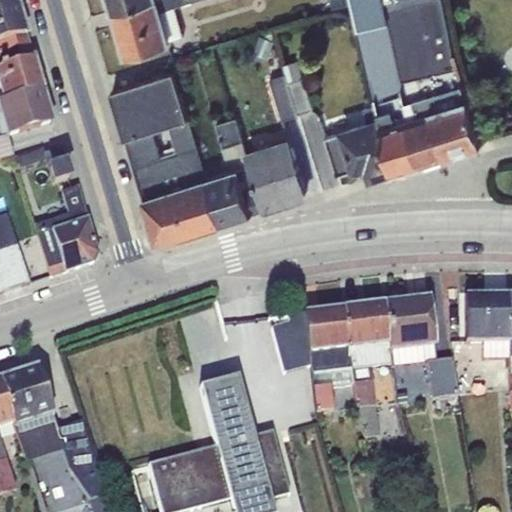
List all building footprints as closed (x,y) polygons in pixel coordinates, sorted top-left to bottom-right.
[(14,0),(0,0),(0,8),(16,3),(14,0)] [(111,0),(115,11),(150,0),(111,0)] [(150,0),(115,11),(127,53),(173,40),(172,38),(184,34),(176,5),(194,0),(150,0)] [(351,0),(329,0),(332,9),(353,3),(351,0)] [(404,91),(383,0),(354,0),(378,98),(404,91)] [(445,153),(404,0),(383,0),(404,91),(378,98),(377,98),(378,103),(395,168),(445,153)] [(446,0),(404,0),(445,153),(484,141),(446,0)] [(0,55),(28,47),(16,3),(0,8),(0,55)] [(275,40),(260,35),(254,52),(269,58),(275,40)] [(0,103),(41,91),(28,47),(0,55),(0,103)] [(300,59),(284,64),(286,73),(299,114),(315,109),(300,59)] [(169,123),(190,117),(175,69),(113,89),(127,137),(154,128),(169,123)] [(299,114),(286,73),(271,78),(283,119),(299,114)] [(51,124),(41,91),(0,103),(0,160),(11,158),(7,137),(51,124)] [(373,175),(395,168),(378,103),(365,106),(370,122),(326,136),(338,175),(339,174),(356,168),(357,169),(359,168),(358,167),(369,164),(373,175)] [(208,176),(222,222),(266,209),(247,149),(237,116),(217,122),(231,169),(208,176)] [(154,128),(127,137),(159,242),(222,222),(208,176),(190,117),(169,123),(178,149),(162,155),(154,128)] [(317,192),(325,190),(304,130),(296,133),(317,192)] [(247,149),(266,209),(268,208),(267,203),(283,198),(283,199),(292,197),(291,195),(300,192),(300,193),(307,191),(289,136),(247,149)] [(19,170),(46,162),(44,157),(42,150),(16,158),(19,170)] [(60,152),(44,157),(46,162),(47,168),(63,163),(60,152)] [(68,180),(63,163),(47,168),(52,185),(68,180)] [(97,255),(77,187),(61,193),(68,216),(34,227),(50,278),(92,264),(97,255)] [(6,216),(0,218),(0,294),(30,284),(6,216)] [(507,297),(464,298),(464,346),(482,346),(482,361),(508,360),(507,297)] [(427,300),(383,305),(390,368),(425,364),(435,363),(427,300)] [(383,305),(342,310),(351,387),(354,410),(356,410),(363,439),(378,437),(373,382),(371,382),(370,370),(390,368),(383,305)] [(342,310),(303,315),(309,367),(315,414),(332,412),(330,389),(351,387),(342,310)] [(288,320),(288,325),(271,329),(283,375),(309,367),(303,315),(268,319),(268,321),(288,320)] [(435,363),(425,364),(431,401),(458,397),(452,360),(435,363)] [(56,430),(36,369),(0,380),(0,387),(12,425),(25,465),(62,454),(67,470),(89,501),(91,511),(109,511),(81,422),(56,430)] [(159,511),(191,511),(229,502),(231,511),(271,511),(269,502),(288,497),(271,433),(252,438),(236,379),(199,389),(214,448),(147,466),(159,511)] [(0,428),(12,425),(0,387),(0,491),(1,495),(16,490),(0,441),(0,428)] [(159,511),(147,466),(132,470),(143,511),(159,511)]
